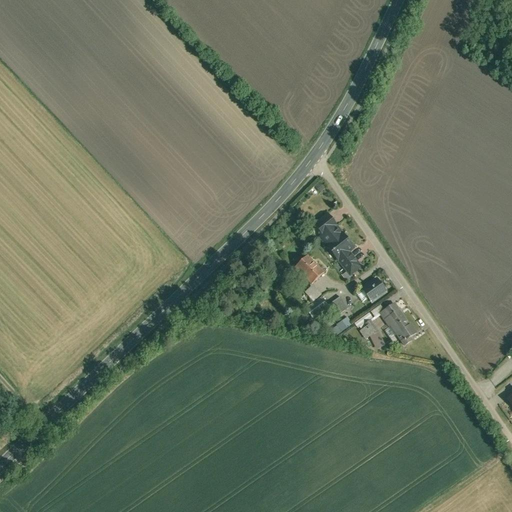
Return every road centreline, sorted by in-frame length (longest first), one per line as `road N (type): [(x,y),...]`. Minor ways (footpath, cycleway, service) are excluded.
road 1 (tertiary): [(314,155),(270,208),(0,466)]
road 2 (unclassified): [(511,428),(314,155)]
road 3 (tertiary): [(399,0),(362,80),(314,155)]
